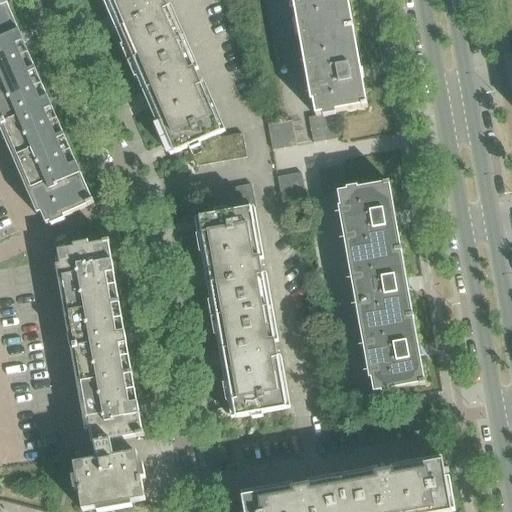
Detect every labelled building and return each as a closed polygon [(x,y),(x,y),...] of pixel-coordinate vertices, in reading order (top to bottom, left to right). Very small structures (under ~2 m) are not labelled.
[(181,40),(163,0),(107,0),(133,61),(181,40)] [(294,0),(301,39),(352,30),(347,0),(294,0)] [(26,44),(22,34),(22,33),(20,35),(7,6),(0,8),(0,88),(36,73),(24,45),(26,44)] [(364,79),(362,68),(359,69),(352,30),(301,39),(315,116),(321,115),(321,119),(333,116),(333,118),(338,117),(338,113),(366,108),(361,80),(364,79)] [(222,134),(195,73),(181,40),(133,61),(174,155),(189,149),(205,141),(218,136),(222,134)] [(55,110),(55,109),(51,100),(48,101),(36,73),(0,88),(0,119),(17,159),(65,139),(53,111),(55,110)] [(325,142),(321,119),(321,115),(315,116),(316,118),(308,119),(313,144),(325,142)] [(337,140),(333,118),(333,116),(321,119),(325,142),(337,140)] [(297,147),(292,122),(280,124),(285,150),(297,147)] [(285,150),(280,124),(268,126),(273,152),(285,150)] [(247,159),(242,135),(228,138),(232,161),(247,159)] [(221,163),(216,140),(218,139),(218,136),(205,141),(210,165),(221,163)] [(228,138),(218,139),(216,140),(221,163),(232,161),(228,138)] [(84,176),(80,166),(79,166),(77,167),(65,139),(17,159),(46,226),(94,206),(81,177),(84,176)] [(210,165),(205,141),(189,149),(197,168),(210,165)] [(342,167),(330,169),(335,195),(338,194),(347,193),(342,167)] [(330,169),(318,171),(323,197),(335,195),(330,169)] [(306,200),(301,174),(289,176),(294,202),(306,200)] [(294,202),(289,176),(277,178),(282,204),(294,202)] [(398,224),(396,213),(394,214),(388,185),(347,193),(338,194),(350,261),(400,252),(395,225),(398,224)] [(256,209),(252,186),(240,188),(244,211),(251,210),(256,209)] [(244,211),(240,188),(228,190),(232,213),(244,211)] [(232,213),(228,190),(215,193),(219,212),(226,211),(227,214),(232,213)] [(219,212),(215,193),(203,195),(199,196),(200,202),(204,201),(207,218),(215,216),(215,213),(219,212)] [(269,311),(260,263),(251,210),(244,211),(232,213),(227,214),(226,211),(219,212),(215,213),(215,216),(207,218),(200,219),(218,321),(269,311)] [(117,275),(115,264),(112,264),(109,244),(84,248),(77,231),(53,241),(58,253),(69,314),(120,305),(114,275),(117,275)] [(410,290),(408,279),(405,280),(400,252),(350,261),(361,327),(412,318),(407,291),(410,290)] [(130,346),(128,335),(125,335),(120,305),(69,314),(75,346),(73,347),(74,353),(76,353),(82,385),(132,376),(127,346),(130,346)] [(287,410),(269,311),(218,321),(236,419),(287,410)] [(422,357),(420,346),(417,346),(412,318),(361,327),(374,394),(424,385),(419,357),(422,357)] [(142,416),(141,406),(140,405),(138,406),(132,376),(82,385),(90,433),(93,446),(94,446),(97,459),(97,462),(99,474),(110,472),(108,460),(114,459),(111,443),(143,437),(140,417),(142,416)] [(422,415),(419,397),(419,396),(395,400),(398,420),(422,415)] [(88,511),(145,502),(137,455),(114,459),(108,460),(110,472),(99,474),(97,462),(74,466),(82,511),(88,511)] [(451,511),(446,481),(443,464),(341,482),(346,511),(451,511)] [(346,511),(341,482),(242,500),(244,511),(346,511)]
